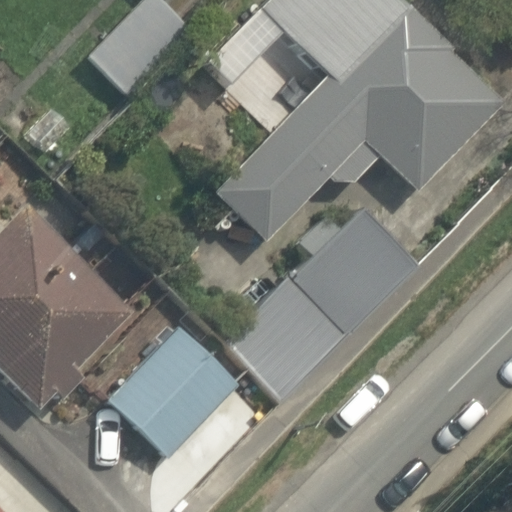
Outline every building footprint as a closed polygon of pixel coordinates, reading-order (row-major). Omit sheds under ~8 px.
[(147,0),(136,0),(78,59),(118,97),(181,33),(147,0)] [(202,196),(254,245),(316,180),(322,185),(343,186),(368,160),(405,194),(489,105),(383,5),(377,0),(259,0),(223,38),(291,102),(202,196)] [(0,384),(29,412),(46,394),(54,403),(74,382),(76,380),(67,372),(120,315),(7,209),(0,215),(0,384)] [(408,268),(349,212),(329,233),(316,220),(291,246),(304,259),(281,283),(276,279),(212,345),(241,372),(275,405),(408,268)] [(226,387),(168,330),(98,401),(97,403),(158,462),(162,457),(229,389),(226,387)]
